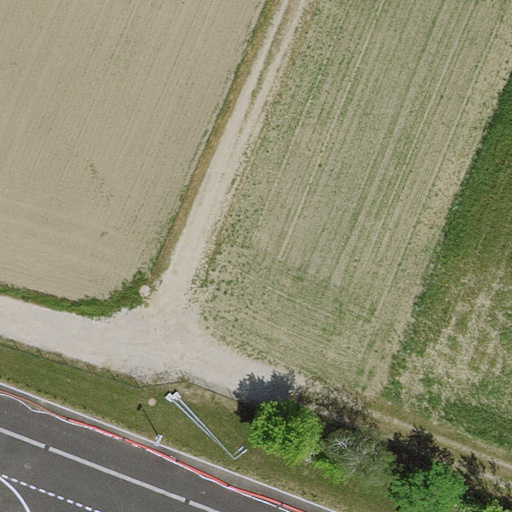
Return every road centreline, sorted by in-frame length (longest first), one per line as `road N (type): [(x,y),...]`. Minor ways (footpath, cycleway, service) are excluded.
road 1 (track): [(157,333),(511,471)]
road 2 (track): [(157,333),(287,0)]
road 3 (track): [(0,316),(109,351),(157,333)]
